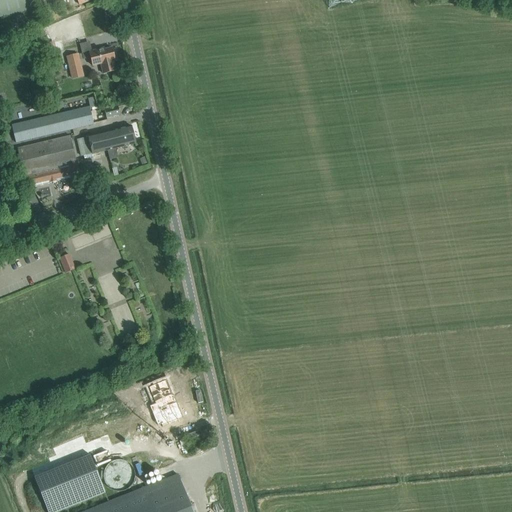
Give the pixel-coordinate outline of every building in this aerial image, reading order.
[(31,0),(0,0),(0,17),(34,9),(31,0)] [(54,42),(42,44),(45,55),(56,52),(54,42)] [(113,61),(115,61),(114,59),(115,59),(116,57),(115,54),(114,53),(113,53),(112,48),(104,50),(104,48),(89,52),(93,66),(101,64),(103,74),(115,71),(113,61)] [(78,54),(66,57),(71,78),(83,75),(80,61),(78,54)] [(120,115),(118,106),(104,110),(106,118),(120,115)] [(93,124),(89,107),(59,114),(64,132),(93,124)] [(16,143),(64,132),(59,114),(12,125),(16,143)] [(135,144),(131,126),(88,137),(78,140),(82,156),(86,155),(92,154),(135,144)] [(79,176),(70,136),(17,149),(24,176),(25,178),(26,178),(31,187),(79,176)] [(75,269),(69,254),(59,258),(65,273),(75,269)] [(157,384),(139,391),(146,407),(140,409),(148,430),(152,428),(153,431),(174,422),(164,398),(163,399),(157,384)] [(85,446),(29,469),(44,507),(100,484),(85,446)] [(134,489),(133,460),(109,461),(110,490),(134,489)] [(192,511),(178,475),(84,511),(192,511)]
